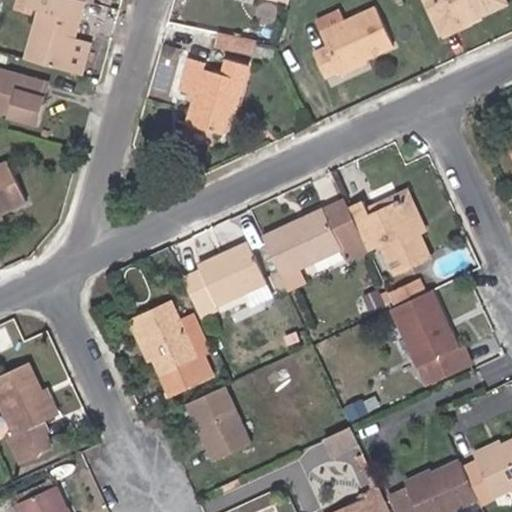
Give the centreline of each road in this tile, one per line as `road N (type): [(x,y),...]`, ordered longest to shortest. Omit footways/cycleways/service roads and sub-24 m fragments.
road 1 (residential): [(431,97),(63,270)]
road 2 (residential): [(150,0),(63,270)]
road 3 (residential): [(158,478),(63,270)]
road 4 (residential): [(511,261),(431,97)]
